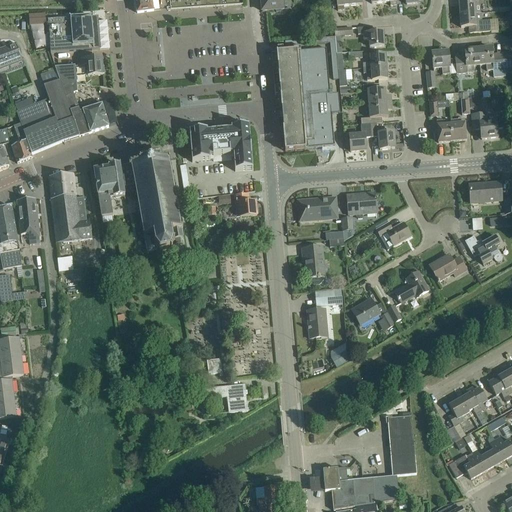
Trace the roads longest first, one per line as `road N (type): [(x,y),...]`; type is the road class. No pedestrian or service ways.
road 1 (tertiary): [(300,511),(271,180)]
road 2 (tertiary): [(271,180),(263,119),(250,109),(141,125)]
road 3 (tertiary): [(0,184),(141,125)]
road 4 (residential): [(400,169),(428,240),(375,278)]
road 5 (residential): [(415,168),(403,51),(409,32)]
road 6 (tertiary): [(271,180),(400,169)]
road 7 (unclassified): [(123,21),(250,9)]
